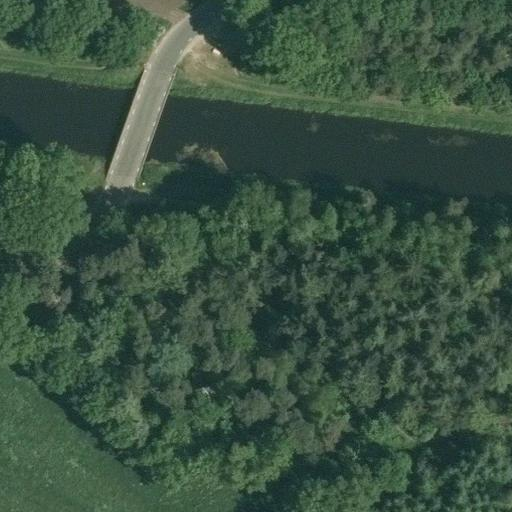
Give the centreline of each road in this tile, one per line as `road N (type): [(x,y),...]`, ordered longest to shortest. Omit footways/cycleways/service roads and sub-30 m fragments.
road 1 (tertiary): [(0,281),(50,259),(100,216),(172,46),(205,15),(237,0)]
road 2 (unclassified): [(511,3),(389,7),(359,0)]
